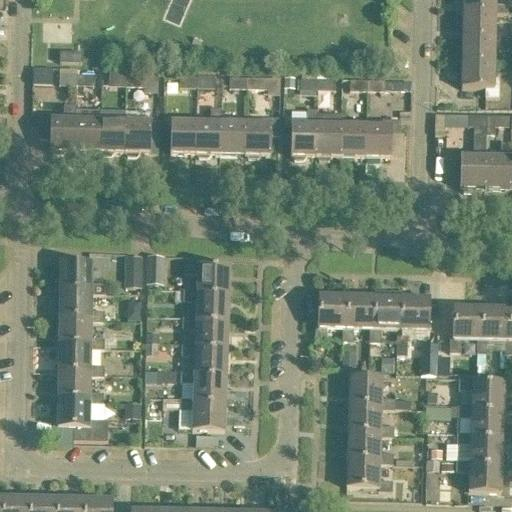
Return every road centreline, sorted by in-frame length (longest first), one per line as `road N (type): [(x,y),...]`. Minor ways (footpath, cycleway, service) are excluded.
road 1 (residential): [(32,469),(269,472),(285,455),(293,240)]
road 2 (unclassified): [(293,240),(15,214)]
road 3 (residential): [(32,469),(17,459),(14,423),(15,214)]
road 4 (residential): [(420,252),(418,0)]
road 5 (residential): [(15,214),(22,0)]
road 6 (unclassified): [(420,252),(293,240)]
